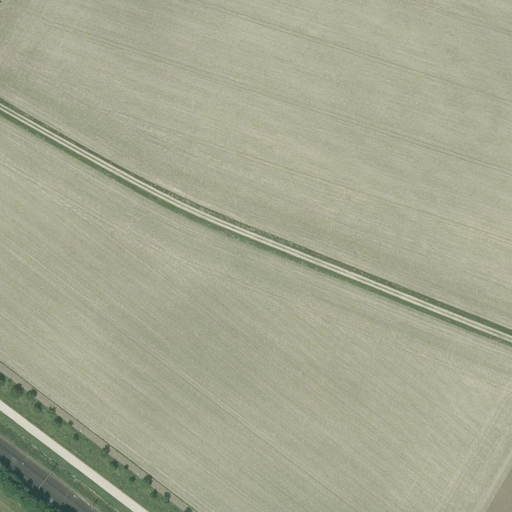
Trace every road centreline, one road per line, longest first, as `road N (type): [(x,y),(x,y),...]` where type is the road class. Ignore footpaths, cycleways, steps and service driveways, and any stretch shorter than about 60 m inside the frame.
road 1 (track): [(0,107),(161,197),(511,340)]
road 2 (track): [(139,511),(0,405)]
